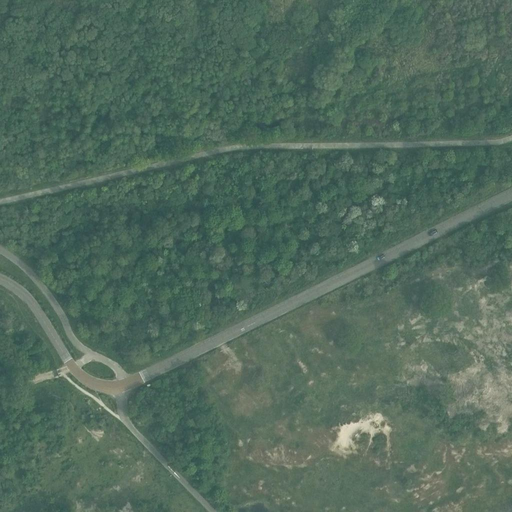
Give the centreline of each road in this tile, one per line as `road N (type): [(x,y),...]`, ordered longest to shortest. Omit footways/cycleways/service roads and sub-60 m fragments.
road 1 (unclassified): [(145,376),(511,193)]
road 2 (unclassified): [(145,376),(109,390),(88,383),(31,303),(0,279)]
